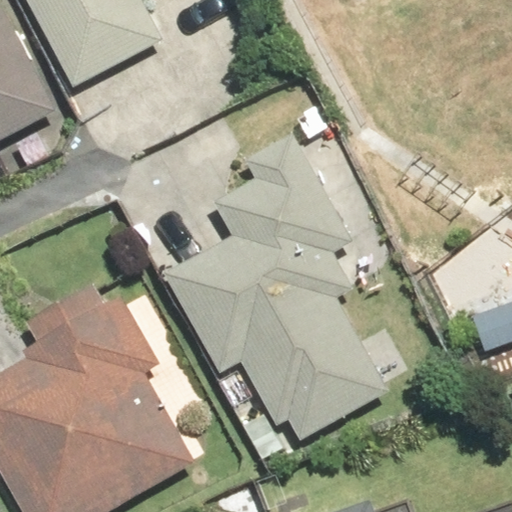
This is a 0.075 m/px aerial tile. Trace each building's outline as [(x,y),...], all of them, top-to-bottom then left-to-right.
[(67,111),(8,0),(0,0),(0,146),(19,137),(35,168),(56,157),(40,126),(67,111)] [(37,0),(84,89),(173,44),(150,0),(37,0)] [(511,0),(429,0),(391,94),(473,128),(468,142),(511,160),(511,0)] [(242,237),(176,272),(230,374),(252,362),(287,426),(298,420),(309,441),(398,393),(347,299),(363,290),(343,253),(362,243),(305,136),(255,162),(265,181),(224,203),(242,237)] [(36,360),(0,379),(0,450),(34,511),(120,511),(206,465),(155,373),(169,365),(130,297),(116,305),(105,286),(38,323),(49,343),(32,352),(36,360)] [(388,511),(385,502),(354,511),(388,511)]
